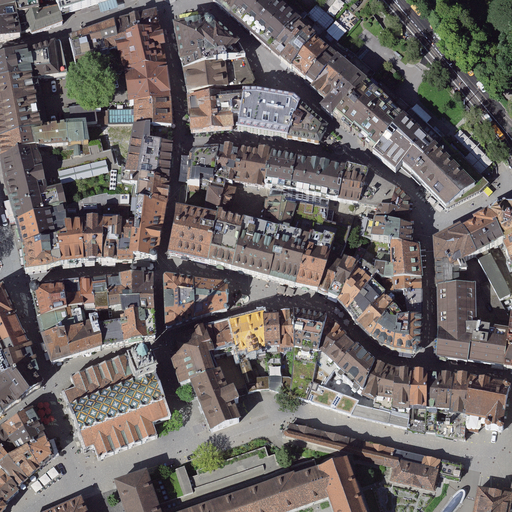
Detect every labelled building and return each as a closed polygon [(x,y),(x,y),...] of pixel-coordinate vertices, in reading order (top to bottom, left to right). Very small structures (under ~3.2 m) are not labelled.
[(39,0),(13,0),(0,3),(0,22),(15,19),(41,11),(39,0)] [(56,0),(59,7),(62,15),(116,0),(56,0)] [(203,0),(222,16),(236,0),(203,0)] [(236,0),(222,16),(265,55),(291,26),(293,23),(266,0),(236,0)] [(62,26),(62,15),(59,7),(41,11),(15,19),(20,39),(62,26)] [(154,12),(112,26),(113,42),(158,30),(154,12)] [(204,18),(173,26),(178,66),(181,65),(182,73),(223,64),(245,61),(236,48),(204,18)] [(0,43),(20,39),(15,19),(0,22),(0,43)] [(302,35),(276,64),(287,74),(324,33),(313,23),(302,35)] [(65,40),(65,42),(70,64),(114,53),(113,42),(112,26),(65,40)] [(291,26),(265,55),(276,64),(302,35),(291,26)] [(158,30),(113,42),(114,53),(115,58),(119,57),(121,72),(165,69),(158,30)] [(324,33),(287,74),(300,85),(336,44),(324,33)] [(31,51),(0,59),(0,83),(27,80),(73,76),(70,64),(65,42),(31,51)] [(336,44),(300,85),(308,92),(344,51),(336,44)] [(344,51),(308,92),(322,105),(359,64),(344,51)] [(182,73),(185,96),(227,92),(259,87),(245,61),(223,64),(182,73)] [(359,64),(322,105),(317,110),(330,121),(371,75),(359,64)] [(132,106),(168,104),(165,69),(121,72),(124,106),(132,106)] [(371,75),(330,121),(369,155),(410,109),(371,75)] [(0,111),(32,104),(27,80),(0,83),(0,111)] [(234,134),(242,95),(186,101),(188,138),(234,134)] [(285,142),(298,108),(293,102),(242,95),(234,134),(285,142)] [(32,104),(0,111),(0,140),(27,133),(38,130),(32,104)] [(175,139),(168,104),(132,106),(133,115),(103,118),(103,131),(131,130),(132,134),(175,139)] [(325,131),(298,108),(285,142),(318,148),(325,131)] [(410,109),(369,155),(392,175),(398,168),(402,171),(408,176),(442,138),(410,109)] [(81,127),(27,133),(31,152),(86,147),(84,132),(81,127)] [(27,133),(0,140),(0,160),(31,152),(27,133)] [(132,134),(124,177),(167,185),(175,139),(132,134)] [(442,138),(408,176),(412,181),(446,214),(481,197),(488,187),(442,138)] [(212,192),(218,150),(183,154),(176,212),(202,217),(207,191),(212,192)] [(230,187),(234,151),(218,150),(212,192),(225,194),(226,187),(230,187)] [(263,189),(269,157),(234,151),(230,187),(237,188),(263,189)] [(31,152),(0,160),(0,175),(9,210),(12,224),(46,213),(62,209),(59,191),(41,195),(31,152)] [(288,194),(295,161),(269,157),(263,189),(271,191),(288,194)] [(337,203),(343,170),(310,164),(295,161),(288,194),(329,202),(337,203)] [(357,207),(367,176),(343,170),(337,203),(357,207)] [(391,202),(395,191),(367,176),(357,207),(377,212),(377,209),(380,209),(381,204),(391,202)] [(129,188),(131,206),(162,210),(167,185),(124,177),(121,188),(129,188)] [(207,191),(202,217),(213,220),(232,223),(237,188),(230,187),(226,187),(225,194),(212,192),(207,191)] [(270,196),(269,201),(327,211),(328,207),(329,202),(288,194),(271,191),(270,196)] [(380,209),(409,215),(410,203),(395,191),(391,202),(381,204),(380,209)] [(327,211),(269,201),(262,230),(274,233),(305,242),(307,236),(335,244),(329,262),(338,266),(345,251),(350,232),(331,227),(334,213),(327,211)] [(129,225),(124,260),(155,264),(162,210),(131,206),(129,225)] [(499,248),(501,257),(511,253),(511,211),(499,207),(483,215),(499,248)] [(372,223),(410,231),(409,215),(380,209),(377,209),(377,212),(372,223)] [(176,212),(173,211),(165,259),(204,266),(213,220),(202,217),(176,212)] [(46,213),(12,224),(20,247),(20,248),(49,240),(54,239),(46,213)] [(499,248),(483,215),(468,223),(470,226),(458,231),(474,260),(499,248)] [(232,223),(213,220),(204,266),(228,273),(239,225),(232,223)] [(388,247),(412,250),(414,232),(410,231),(372,223),(363,220),(359,240),(388,247)] [(82,266),(79,222),(60,227),(62,238),(54,239),(49,240),(56,268),(82,266)] [(79,222),(82,266),(98,265),(97,235),(93,234),(93,222),(79,222)] [(117,225),(93,222),(93,234),(97,235),(98,265),(113,265),(117,225)] [(129,225),(117,225),(113,265),(124,265),(124,260),(129,225)] [(262,230),(239,225),(228,273),(264,281),(274,233),(262,230)] [(457,230),(431,242),(433,265),(435,290),(458,289),(457,275),(466,275),(462,266),(474,260),(458,231),(457,230)] [(305,242),(274,233),(264,281),(283,287),(291,289),(305,242)] [(305,242),(291,289),(319,296),(329,262),(335,244),(307,236),(305,242)] [(49,240),(20,248),(22,275),(56,268),(49,240)] [(403,296),(421,295),(417,251),(412,250),(388,247),(390,296),(403,296)] [(511,253),(501,257),(511,283),(511,253)] [(329,262),(319,296),(329,301),(341,268),(338,266),(329,262)] [(341,268),(329,301),(335,303),(354,271),(355,268),(344,262),(341,268)] [(486,262),(474,269),(495,308),(507,302),(486,262)] [(354,271),(335,303),(343,313),(368,284),(354,271)] [(150,278),(102,282),(105,314),(117,313),(117,318),(149,317),(150,278)] [(167,280),(164,282),(166,332),(170,332),(195,324),(194,284),(167,280)] [(102,282),(88,283),(92,316),(105,314),(105,312),(102,282)] [(88,283),(75,285),(77,298),(81,311),(82,318),(92,316),(88,283)] [(225,288),(194,284),(195,324),(225,315),(225,288)] [(368,284),(343,313),(352,325),(383,297),(368,284)] [(59,285),(59,290),(60,300),(77,298),(75,285),(59,285)] [(458,289),(435,290),(434,361),(467,366),(474,328),(473,289),(468,289),(458,289)] [(0,357),(25,347),(0,290),(0,357)] [(60,300),(59,290),(36,291),(29,298),(34,321),(61,314),(60,300)] [(404,322),(421,321),(421,307),(421,295),(403,296),(404,322)] [(383,297),(352,325),(368,340),(392,308),(383,297)] [(81,311),(77,298),(60,300),(61,314),(81,311)] [(392,308),(368,340),(392,354),(392,323),(396,317),(392,308)] [(82,318),(81,311),(61,314),(67,331),(85,326),(82,318)] [(61,314),(34,321),(32,321),(37,339),(67,331),(61,314)] [(276,315),(276,319),(278,352),(289,352),(287,315),(276,315)] [(305,316),(287,315),(289,352),(315,356),(325,322),(305,316)] [(260,316),(226,326),(231,350),(234,358),(248,356),(262,353),(261,320),(260,316)] [(151,340),(149,317),(117,318),(92,324),(98,351),(117,345),(151,340)] [(511,318),(506,318),(504,332),(500,371),(511,373),(511,318)] [(276,319),(261,320),(262,353),(278,352),(276,319)] [(392,323),(392,354),(412,357),(421,352),(421,321),(404,322),(392,323)] [(67,331),(37,339),(36,339),(45,369),(98,351),(92,324),(85,326),(67,331)] [(226,326),(206,331),(214,356),(231,350),(226,326)] [(474,328),(467,366),(500,371),(504,332),(474,328)] [(325,359),(341,341),(344,337),(332,329),(318,353),(325,359)] [(179,389),(185,387),(218,374),(211,358),(214,356),(206,331),(204,332),(203,330),(194,333),(174,340),(175,344),(176,347),(177,350),(179,357),(176,358),(169,361),(179,389)] [(335,372),(353,352),(341,341),(325,359),(322,362),(335,372)] [(0,377),(1,377),(31,364),(25,347),(0,357),(0,377)] [(361,395),(375,365),(355,349),(353,352),(335,372),(361,395)] [(280,397),(280,380),(278,352),(262,353),(266,381),(266,393),(280,397)] [(289,381),(288,399),(306,406),(310,386),(315,356),(289,352),(289,381)] [(266,393),(266,381),(253,380),(248,356),(234,358),(247,396),(260,393),(266,393)] [(315,356),(310,386),(306,406),(350,418),(356,409),(358,405),(322,391),(333,373),(315,356)] [(1,377),(19,403),(28,396),(38,388),(39,383),(31,364),(1,377)] [(124,364),(68,386),(73,397),(60,402),(82,459),(93,455),(98,468),(155,446),(150,433),(168,426),(153,387),(154,387),(147,366),(128,373),(124,364)] [(391,406),(396,374),(375,365),(361,395),(371,413),(390,417),(391,406)] [(218,374),(185,387),(205,435),(236,423),(229,406),(233,404),(228,390),(223,391),(220,374),(218,374)] [(407,421),(409,377),(396,374),(391,406),(390,417),(407,421)] [(0,415),(19,403),(1,377),(0,377),(0,415)] [(423,436),(424,377),(409,377),(407,421),(405,432),(423,436)] [(451,380),(424,377),(423,436),(447,441),(451,380)] [(288,399),(289,381),(280,380),(280,397),(288,399)] [(464,382),(451,380),(447,441),(463,445),(463,433),(464,382)] [(506,391),(464,382),(463,433),(476,435),(476,424),(485,422),(484,429),(498,431),(506,391)] [(371,413),(356,409),(350,418),(387,428),(389,418),(390,417),(371,413)] [(2,431),(10,442),(39,426),(32,412),(22,419),(12,425),(11,424),(2,431)] [(389,418),(387,428),(405,432),(407,421),(389,418)] [(39,426),(10,442),(15,449),(20,455),(28,451),(47,441),(39,426)] [(439,462),(289,426),(285,441),(383,465),(384,460),(436,473),(439,462)] [(2,431),(0,432),(0,449),(5,457),(15,449),(10,442),(2,431)] [(47,441),(28,451),(39,471),(53,460),(47,441)] [(0,466),(9,461),(5,457),(0,449),(0,466)] [(20,455),(9,461),(26,482),(39,471),(28,451),(20,455)] [(392,483),(434,494),(438,476),(439,473),(436,473),(384,460),(383,465),(382,470),(394,473),(392,483)] [(0,468),(3,473),(16,490),(26,482),(9,461),(0,466),(0,468)] [(462,468),(439,462),(436,473),(439,473),(438,476),(459,481),(462,468)] [(330,511),(363,511),(347,463),(318,472),(327,503),(330,511)] [(299,511),(327,503),(318,472),(204,511),(154,511),(144,479),(113,489),(120,511),(299,511)] [(4,507),(19,493),(16,490),(3,473),(0,475),(0,504),(3,508),(4,507)] [(463,502),(465,500),(465,498),(465,496),(465,494),(464,493),(462,492),(460,492),(458,492),(457,494),(455,495),(453,497),(441,511),(455,511),(462,504),(463,502)] [(473,511),(509,511),(511,504),(508,504),(476,497),(473,511)] [(85,511),(80,501),(54,511),(85,511)]
